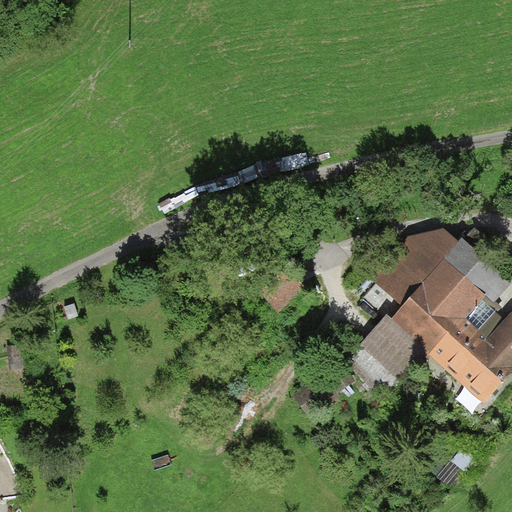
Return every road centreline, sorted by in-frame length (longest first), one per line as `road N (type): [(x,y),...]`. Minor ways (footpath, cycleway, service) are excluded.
road 1 (track): [(0,309),(232,200),(511,137)]
road 2 (track): [(324,258),(416,223),(511,233)]
